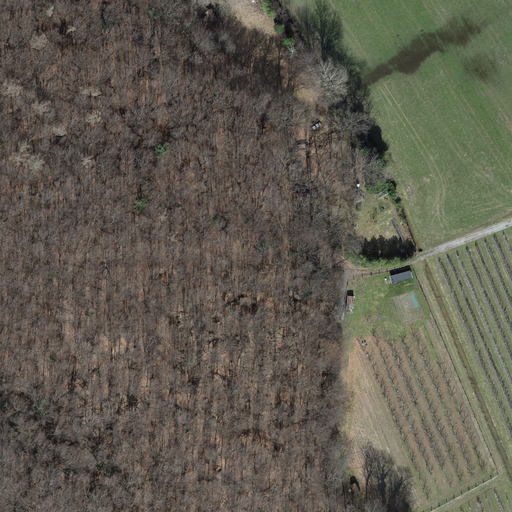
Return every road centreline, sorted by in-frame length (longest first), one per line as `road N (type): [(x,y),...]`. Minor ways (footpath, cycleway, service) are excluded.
road 1 (track): [(339,301),(339,258),(279,203),(270,120),(210,66),(167,0)]
road 2 (track): [(511,224),(409,263),(345,274)]
